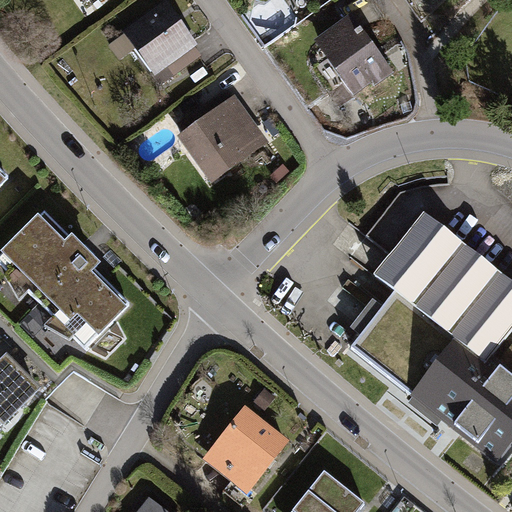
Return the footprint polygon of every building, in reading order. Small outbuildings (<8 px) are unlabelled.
[(196,49),(164,5),(122,36),(154,79),(196,49)] [(351,18),(313,44),(341,85),(327,95),(339,111),(372,88),(375,91),(393,78),(351,18)] [(233,100),(176,143),(211,190),(269,147),(233,100)] [(284,165),(271,177),(278,184),(291,172),(284,165)] [(0,205),(18,187),(0,169),(0,205)] [(68,244),(40,217),(3,255),(74,325),(81,318),(102,339),(130,311),(94,275),(104,266),(75,237),(68,244)] [(493,362),(511,338),(511,287),(424,218),(372,284),(393,300),(485,372),(493,362)] [(111,251),(104,258),(116,269),(122,262),(111,251)] [(495,470),(511,449),(511,377),(493,362),(485,372),(393,300),(383,313),(373,304),(350,333),(360,342),(350,354),(412,404),(408,409),(437,431),(440,427),(495,470)] [(0,421),(7,428),(43,391),(9,357),(0,365),(0,421)] [(293,450),(250,417),(210,470),(253,503),(293,450)] [(370,511),(328,479),(302,511),(370,511)]
